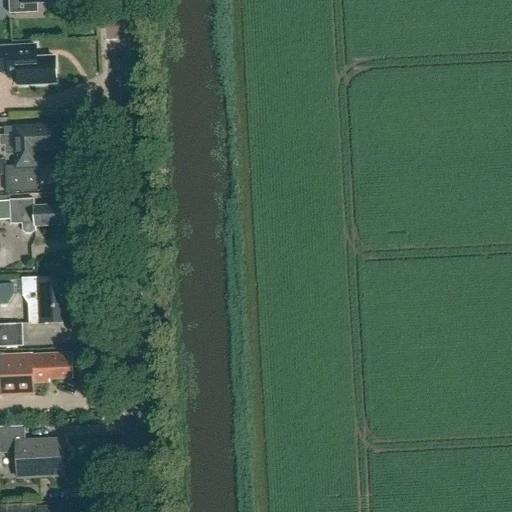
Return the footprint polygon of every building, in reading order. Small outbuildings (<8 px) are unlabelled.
[(8,0),(10,15),(29,14),(28,4),(52,3),(52,0),(8,0)] [(33,59),(33,47),(0,48),(0,73),(17,73),(18,87),(56,85),(55,58),(33,59)] [(62,151),(60,126),(4,128),(4,135),(15,135),(16,168),(38,167),(37,152),(62,151)] [(34,207),(34,201),(10,202),(11,225),(22,225),(22,232),(26,234),(33,233),(36,231),(35,228),(48,228),(48,226),(64,225),(63,208),(47,208),(47,206),(34,207)] [(51,281),(51,279),(22,280),(23,297),(28,297),(29,324),(69,323),(68,280),(51,281)] [(0,348),(23,347),(21,324),(0,325),(0,348)] [(34,396),(33,384),(49,383),(49,380),(72,379),(71,355),(32,357),(32,355),(0,356),(0,357),(2,398),(34,396)] [(25,442),(24,428),(0,428),(0,454),(17,454),(18,479),(64,477),(62,440),(25,442)]
